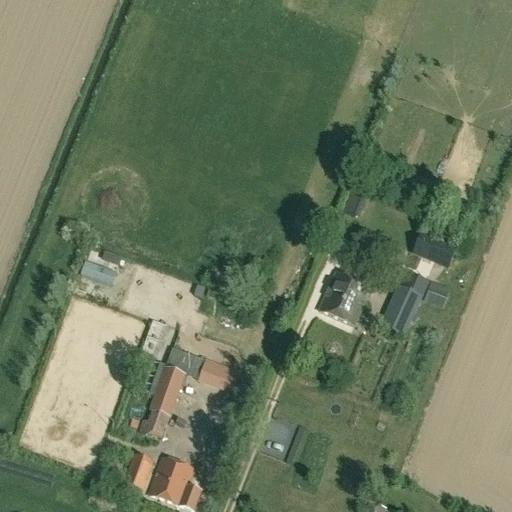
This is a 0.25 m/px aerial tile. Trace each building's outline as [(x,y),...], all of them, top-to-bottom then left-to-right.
[(412,255),(448,271),(457,249),(455,248),(457,243),(441,236),(439,241),(422,233),(412,255)] [(147,283),(116,271),(111,284),(142,296),(147,283)] [(371,294),(337,278),(320,315),(353,331),(371,294)] [(424,304),(441,311),(449,292),(432,285),(424,304)] [(397,287),(379,329),(403,340),(422,298),(397,287)] [(162,349),(169,327),(147,320),(140,342),(162,349)] [(169,420),(185,378),(198,383),(205,364),(171,351),(149,412),(169,420)] [(236,382),(214,374),(208,389),(231,397),(236,382)] [(135,458),(124,489),(144,497),(155,467),(135,458)] [(195,511),(201,496),(188,491),(193,475),(162,464),(149,499),(186,511),(195,511)]
